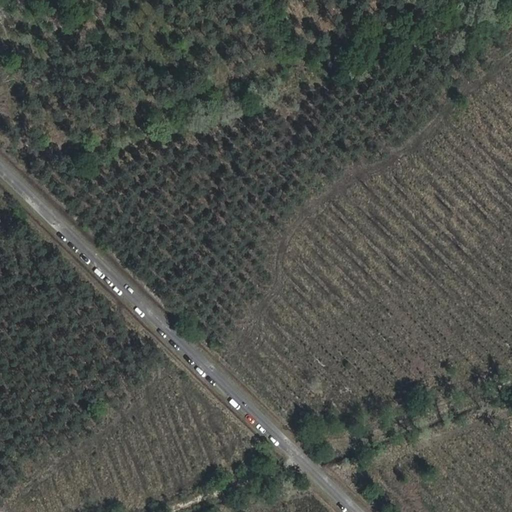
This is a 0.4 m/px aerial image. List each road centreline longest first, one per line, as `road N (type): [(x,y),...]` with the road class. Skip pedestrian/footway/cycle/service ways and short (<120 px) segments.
road 1 (unclassified): [(355,511),(0,165)]
road 2 (track): [(511,381),(157,511)]
